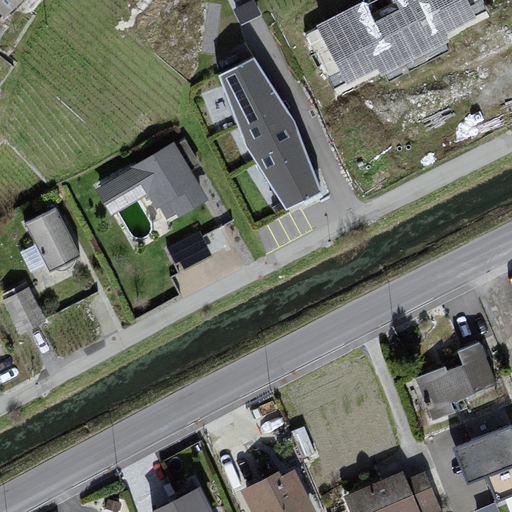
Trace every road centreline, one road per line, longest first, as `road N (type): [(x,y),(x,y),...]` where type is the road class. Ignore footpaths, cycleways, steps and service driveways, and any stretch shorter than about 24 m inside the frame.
road 1 (secondary): [(0,507),(511,242)]
road 2 (residential): [(511,148),(0,409)]
